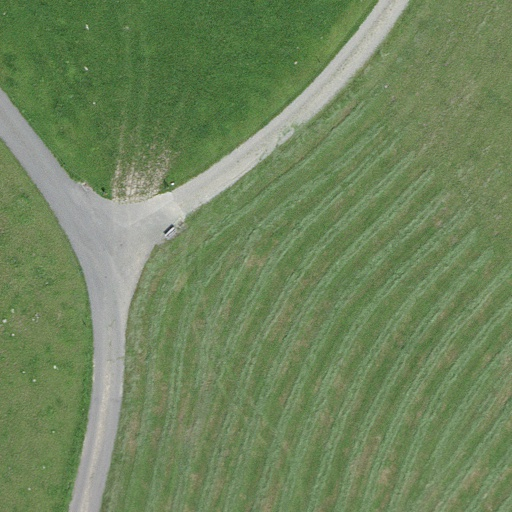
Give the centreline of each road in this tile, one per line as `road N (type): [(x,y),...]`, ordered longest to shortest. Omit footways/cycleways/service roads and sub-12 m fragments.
road 1 (unclassified): [(0,106),(65,191),(100,253),(114,306),(112,395),(86,511)]
road 2 (track): [(100,253),(217,186),(365,62),(410,0)]
